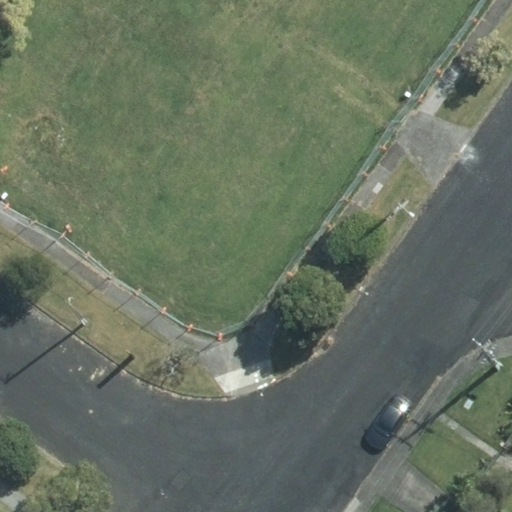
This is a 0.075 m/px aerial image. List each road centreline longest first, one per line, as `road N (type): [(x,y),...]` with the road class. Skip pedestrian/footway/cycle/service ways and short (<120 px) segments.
road 1 (residential): [(280,511),(511,188)]
road 2 (residential): [(244,511),(0,339)]
